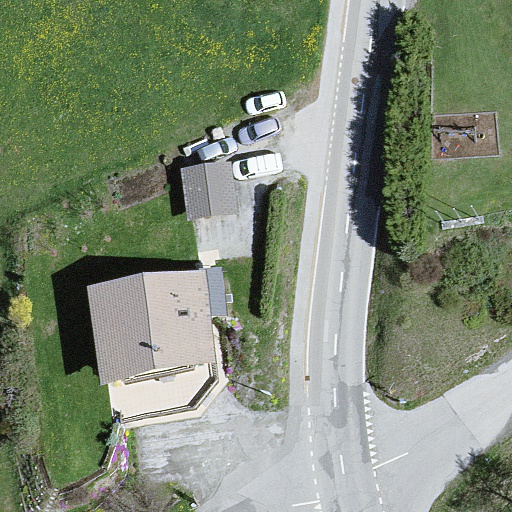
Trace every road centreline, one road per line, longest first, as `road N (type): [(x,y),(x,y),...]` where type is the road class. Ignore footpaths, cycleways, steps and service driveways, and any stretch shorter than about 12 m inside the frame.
road 1 (tertiary): [(344,489),(357,81),(372,0)]
road 2 (residential): [(344,489),(511,375)]
